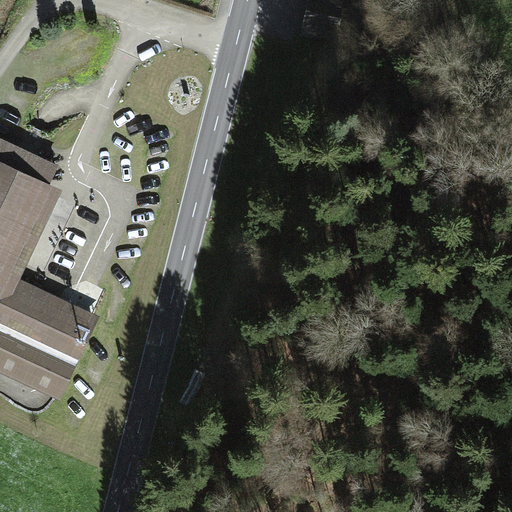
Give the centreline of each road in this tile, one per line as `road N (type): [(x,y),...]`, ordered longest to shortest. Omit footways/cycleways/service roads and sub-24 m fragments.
road 1 (secondary): [(118,511),(236,44)]
road 2 (unclassified): [(236,44),(93,0)]
